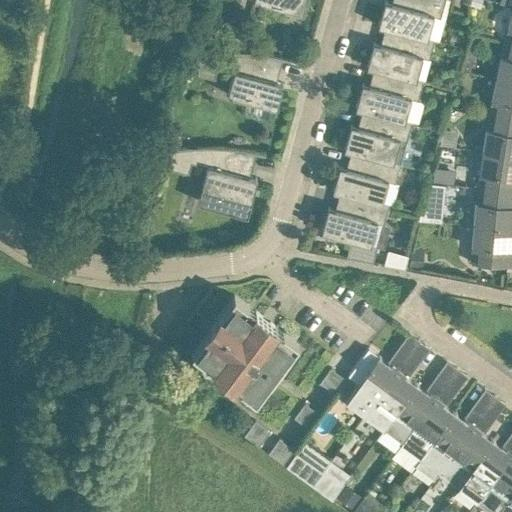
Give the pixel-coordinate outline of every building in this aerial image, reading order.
[(305,0),(261,0),(302,11),(305,0)] [(392,0),(392,1),(386,0),(384,0),(378,23),(434,38),(427,36),(433,14),(440,16),(444,0),(392,0)] [(429,57),(434,38),(378,23),(378,24),(385,26),(380,43),(373,41),(367,64),(423,80),(423,79),(416,77),(422,55),(429,57)] [(511,42),(504,41),(496,77),(511,80),(511,42)] [(283,82),(275,80),(282,57),(289,59),(290,57),(283,56),(277,55),(271,53),(265,52),(259,52),(253,51),(246,50),(240,50),(234,50),(227,50),(221,50),(215,51),(209,51),(202,52),(190,54),(190,55),(196,54),(198,72),(215,77),(215,76),(214,76),(217,65),(233,70),(227,93),(276,106),(283,82)] [(374,67),(369,84),(362,82),(355,106),(411,121),(411,120),(404,118),(410,97),(417,98),(423,80),(367,64),(366,65),(374,67)] [(491,100),(489,113),(511,117),(511,80),(496,77),(491,100)] [(406,140),(411,121),(355,106),(362,108),(358,125),(350,123),(344,147),(400,162),(393,160),(399,138),(406,140)] [(511,117),(489,113),(483,150),(511,154),(511,117)] [(169,135),(167,142),(172,148),(173,147),(177,147),(179,147),(181,139),(176,133),(169,135)] [(198,200),(247,214),(257,177),(249,175),(256,152),(263,154),(263,152),(245,148),(226,146),(201,145),(177,147),(173,147),(164,149),(164,150),(170,149),(172,167),(188,172),(189,171),(188,171),(191,161),(207,165),(198,200)] [(351,150),(346,166),(339,164),(337,172),(332,188),(388,203),(389,203),(382,201),(388,179),(395,181),(400,162),(344,147),(351,150)] [(511,154),(483,150),(477,186),(511,190),(511,154)] [(432,180),(432,215),(446,215),(446,180),(432,180)] [(473,223),(511,226),(511,190),(477,186),(475,200),(473,223)] [(335,208),(328,206),(321,230),(330,232),(329,236),(340,238),(341,235),(351,238),(346,255),(372,260),(377,244),(371,242),(376,220),(383,222),(388,203),(332,188),(332,189),(340,191),(335,208)] [(511,226),(473,223),(470,260),(510,263),(511,250),(511,235),(511,226)] [(139,237),(136,250),(148,253),(150,245),(146,239),(139,237)] [(388,247),(384,262),(404,265),(408,253),(388,247)] [(298,341),(262,314),(234,293),(191,351),(255,399),(298,341)] [(358,380),(344,399),(364,413),(407,355),(398,348),(388,361),(368,346),(348,373),(358,380)] [(416,361),(407,355),(364,413),(383,427),(417,381),(407,374),(416,361)] [(319,381),(334,392),(345,377),(330,366),(319,381)] [(426,389),(417,381),(383,427),(402,441),(445,382),(436,376),(426,389)] [(454,389),(445,382),(402,441),(401,443),(420,457),(455,409),(445,402),(454,389)] [(293,416),(308,427),(319,412),(304,401),(293,416)] [(455,409),(420,457),(414,465),(433,479),(438,473),(483,410),(474,404),(465,417),(455,409)] [(492,417),(483,410),(438,473),(457,486),(493,437),(483,430),(492,417)] [(243,433),(259,444),(270,430),(255,419),(243,433)] [(511,431),(503,444),(493,437),(457,486),(476,500),(490,480),(511,450),(511,431)] [(268,451),(283,462),(294,447),(279,436),(268,451)] [(496,511),(500,507),(511,490),(511,450),(490,480),(476,500),(491,511),(496,511)] [(295,451),(286,464),(312,483),(322,470),(295,451)] [(322,470),(312,483),(332,498),(344,481),(325,467),(322,470)] [(349,503),(357,491),(345,484),(338,496),(349,503)] [(511,511),(511,490),(500,507),(506,511),(511,511)] [(379,511),(380,511),(361,497),(351,511),(379,511)]
